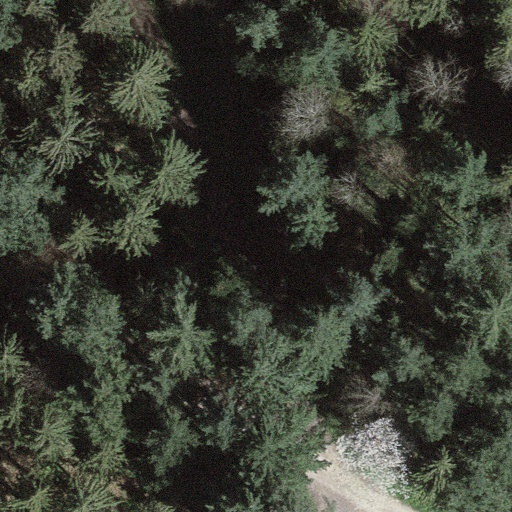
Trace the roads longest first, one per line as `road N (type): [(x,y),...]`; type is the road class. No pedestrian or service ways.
road 1 (track): [(337,474),(250,271),(155,0)]
road 2 (track): [(0,269),(88,331),(337,474),(380,511)]
